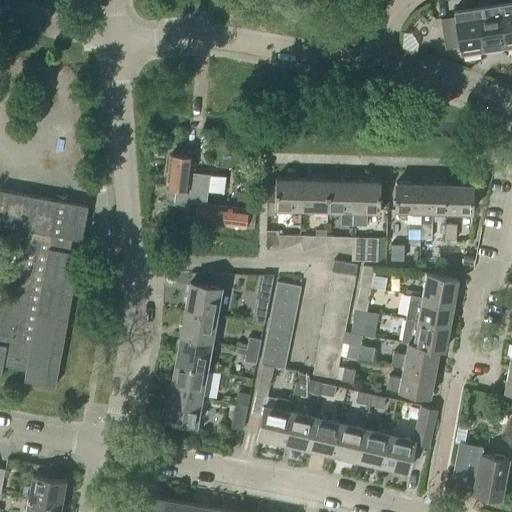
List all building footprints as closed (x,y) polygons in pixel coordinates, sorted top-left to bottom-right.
[(511,0),(510,0),(498,2),(505,48),(511,46),(511,0)] [(505,48),(498,2),(476,5),(482,51),(505,48)] [(482,51),(476,5),(453,9),(454,15),(440,17),(445,47),(459,44),(460,54),(482,51)] [(192,156),(171,153),(167,185),(166,200),(187,203),(187,201),(198,203),(196,219),(246,226),(248,209),(207,204),(210,173),(190,171),(192,156)] [(302,208),(303,178),(276,177),(276,184),(268,184),(267,213),(275,213),(275,207),(302,208)] [(328,209),(329,178),(303,178),(302,208),(328,209)] [(353,223),(354,179),(329,178),(328,209),(342,209),(342,222),(353,223)] [(381,180),(354,179),(353,223),(367,223),(367,210),(380,210),(381,180)] [(422,209),(422,181),(397,180),(396,209),(422,209)] [(446,210),(447,182),(422,181),(422,209),(421,223),(421,237),(421,242),(421,237),(433,237),(433,209),(446,210)] [(473,182),(447,182),(446,210),(472,210),(473,182)] [(27,367),(25,379),(55,384),(79,252),(70,250),(72,237),(82,238),(88,204),(0,187),(0,375),(1,376),(3,363),(27,367)] [(256,210),(248,209),(246,226),(254,227),(256,210)] [(410,222),(409,241),(421,242),(421,237),(421,223),(410,222)] [(446,222),(446,238),(457,238),(457,222),(446,222)] [(301,242),(301,234),(279,233),(279,229),(266,229),(266,249),(279,249),(301,242)] [(327,242),(327,234),(301,234),(301,242),(304,249),(327,242)] [(353,242),(353,235),(327,234),(327,242),(327,243),(330,250),(353,242)] [(379,236),(353,235),(353,242),(352,258),(378,259),(379,236)] [(335,259),(332,271),(356,276),(358,264),(335,259)] [(427,272),(423,294),(454,300),(459,276),(427,270),(427,272)] [(354,286),(356,276),(332,271),(330,282),(354,286)] [(371,287),(371,286),(374,274),(362,272),(359,284),(371,287)] [(190,279),(185,306),(217,312),(222,285),(190,279)] [(278,281),(275,293),(298,297),(301,285),(278,281)] [(352,298),(354,286),(330,282),(328,293),(352,298)] [(450,324),(454,300),(423,294),(410,292),(406,315),(413,317),(450,324)] [(296,309),(298,297),(275,293),(273,305),(296,309)] [(349,309),(352,298),(328,293),(326,304),(349,309)] [(367,310),(367,309),(369,297),(357,295),(355,307),(367,310)] [(264,323),(264,322),(269,299),(257,297),(252,320),(264,323)] [(349,309),(326,304),(323,316),(347,320),(349,309)] [(294,321),(296,309),(273,305),(271,316),(294,321)] [(212,341),(217,312),(185,306),(180,335),(212,341)] [(413,317),(406,315),(401,340),(407,341),(407,340),(408,340),(414,341),(414,343),(439,348),(445,349),(450,324),(413,317)] [(291,332),(294,321),(271,316),(269,328),(291,332)] [(345,332),(347,320),(323,316),(321,327),(345,332)] [(362,333),(365,321),(353,319),(350,330),(350,331),(362,333)] [(342,343),(345,332),(321,327),(319,338),(342,343)] [(289,344),(291,332),(269,328),(266,340),(289,344)] [(212,341),(180,335),(175,361),(207,367),(212,341)] [(249,336),(246,348),(258,351),(261,338),(249,336)] [(342,343),(319,338),(316,349),(340,354),(342,343)] [(287,355),(289,344),(266,340),(264,351),(287,355)] [(434,371),(439,348),(414,343),(414,341),(408,340),(407,340),(407,341),(405,353),(393,351),(391,362),(434,371)] [(358,357),(358,356),(360,344),(348,342),(346,355),(358,357)] [(246,348),(237,347),(236,353),(245,354),(244,359),(256,362),(258,351),(246,348)] [(340,354),(316,349),(314,361),(338,366),(340,354)] [(284,367),(287,355),(264,351),(262,363),(284,367)] [(201,396),(207,367),(175,361),(170,390),(201,396)] [(335,377),(338,366),(314,361),(312,372),(335,377)] [(430,395),(434,371),(391,362),(391,363),(402,366),(400,378),(388,376),(386,387),(430,395)] [(257,436),(283,442),(290,409),(289,409),(292,399),(276,396),(274,405),(265,403),(274,366),(263,364),(252,415),(261,417),(257,436)] [(341,379),(353,381),(356,369),(344,366),(341,379)] [(320,392),(322,382),(308,378),(309,377),(308,373),(299,371),(294,392),(304,395),(306,389),(320,392)] [(336,384),(322,382),(320,392),(333,395),(336,384)] [(196,424),(201,396),(170,390),(165,417),(196,424)] [(239,390),(236,403),(248,406),(250,393),(239,390)] [(370,405),(373,394),(358,391),(356,401),(370,405)] [(385,397),(373,394),(370,405),(383,407),(385,397)] [(243,428),(248,406),(236,403),(231,426),(243,428)] [(413,438),(390,432),(382,464),(407,470),(414,442),(428,445),(436,408),(421,404),(413,438)] [(307,447),(314,415),(290,409),(283,442),(307,447)] [(332,453),(340,421),(314,415),(307,447),(332,453)] [(357,459),(365,426),(340,421),(332,453),(357,459)] [(382,464),(390,432),(365,426),(357,459),(382,464)] [(483,446),(459,441),(452,477),(475,482),(473,491),(500,496),(508,457),(481,452),(483,446)] [(33,473),(28,498),(61,505),(66,479),(33,473)] [(164,511),(167,498),(144,494),(140,511),(164,511)] [(60,511),(61,505),(28,498),(25,511),(60,511)] [(190,511),(192,503),(167,498),(164,511),(190,511)] [(216,511),(217,507),(192,503),(190,511),(216,511)]
